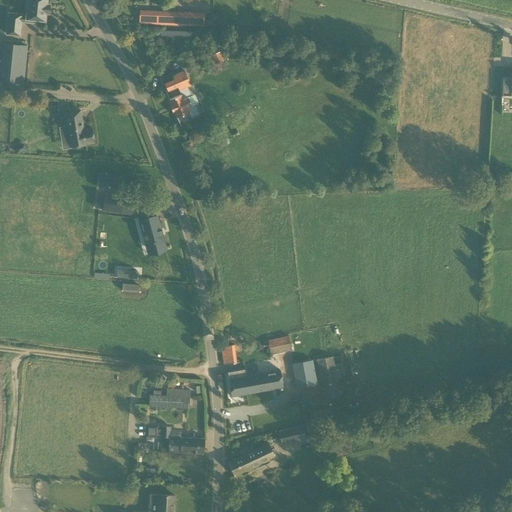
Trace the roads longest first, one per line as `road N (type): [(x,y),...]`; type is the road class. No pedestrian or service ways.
road 1 (unclassified): [(216,511),(217,410),(196,261),(134,86),(86,0)]
road 2 (unclassified): [(511,28),(385,0)]
